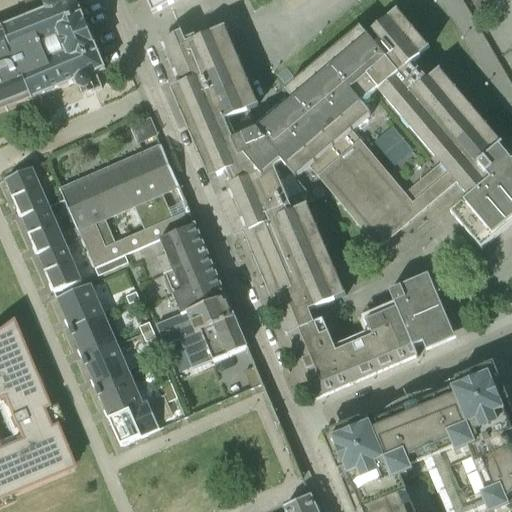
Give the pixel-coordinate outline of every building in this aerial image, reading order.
[(2,29),(0,29),(0,115),(33,102),(78,83),(83,98),(103,90),(97,75),(106,71),(106,70),(76,0),(72,0),(67,3),(65,0),(31,0),(25,3),(31,17),(2,29)] [(146,0),(153,16),(181,0),(146,0)] [(224,29),(213,33),(187,45),(182,33),(164,41),(183,84),(171,89),(209,180),(217,177),(217,176),(227,172),(233,185),(230,186),(240,208),(249,230),(243,233),(272,301),(282,298),(286,306),(279,309),(282,318),(284,322),(290,336),(306,375),(317,401),(416,358),(417,359),(418,359),(418,358),(417,354),(414,349),(423,345),(426,350),(427,353),(457,341),(429,276),(426,278),(399,289),(400,290),(391,293),(391,292),(389,293),(394,304),(396,310),(367,323),(373,338),(337,353),(334,348),(333,345),(323,321),(322,322),(315,325),(309,312),(336,301),(346,297),(344,292),(308,206),(297,210),(293,213),(275,169),(282,164),(296,180),(315,164),(377,238),(450,176),(457,185),(460,188),(462,191),(463,192),(470,199),(464,204),(451,215),(482,251),(511,226),(511,162),(500,149),(503,146),(440,71),(431,78),(427,82),(413,64),(421,58),(430,50),(398,12),(397,12),(389,19),(373,33),(381,42),(375,47),(368,38),(361,29),(360,29),(285,92),(293,102),(257,131),(243,114),(257,107),(224,29)] [(203,25),(193,29),(196,36),(206,32),(203,25)] [(136,142),(155,134),(148,118),(130,125),(136,142)] [(137,253),(161,242),(197,227),(196,226),(191,213),(174,220),(164,197),(180,190),(161,146),(60,190),(79,234),(95,271),(95,270),(109,264),(125,258),(137,253)] [(48,205),(32,170),(5,182),(21,217),(48,205)] [(21,217),(36,253),(64,242),(48,205),(21,217)] [(197,227),(161,242),(167,257),(158,260),(164,277),(165,276),(167,281),(164,282),(170,296),(173,295),(182,316),(226,298),(197,227)] [(36,253),(54,295),(81,283),(64,242),(36,253)] [(113,271),(129,264),(126,258),(109,264),(113,271)] [(95,270),(98,278),(113,271),(109,264),(95,270)] [(105,318),(91,286),(57,300),(71,333),(105,318)] [(126,298),(130,306),(140,301),(136,294),(126,298)] [(245,342),(244,341),(226,298),(182,316),(156,327),(165,348),(182,341),(194,371),(247,349),(245,342)] [(71,333),(83,362),(117,347),(105,318),(71,333)] [(153,332),(150,324),(139,329),(143,337),(153,332)] [(9,325),(0,331),(0,402),(18,445),(0,452),(0,503),(71,474),(9,325)] [(143,337),(146,344),(156,339),(153,332),(143,337)] [(117,347),(83,362),(97,392),(131,377),(117,347)] [(421,396),(422,400),(409,406),(398,410),(396,407),(390,410),(385,414),(379,418),(374,422),(363,427),(360,420),(344,427),(346,434),(332,440),(338,454),(331,457),(354,511),(482,511),(487,510),(487,511),(511,511),(511,410),(502,386),(495,389),(489,375),(475,381),(472,374),(456,380),(459,388),(448,392),(441,393),(436,393),(431,394),(421,396)] [(97,393),(109,420),(143,405),(131,378),(97,393)] [(174,392),(170,382),(163,386),(167,395),(174,392)] [(167,395),(167,396),(165,397),(168,404),(178,400),(174,392),(167,395)] [(109,420),(121,448),(160,431),(157,425),(173,418),(164,397),(143,406),(143,405),(109,420)] [(307,498),(284,508),(285,511),(317,511),(311,496),(309,497),(307,498)]
